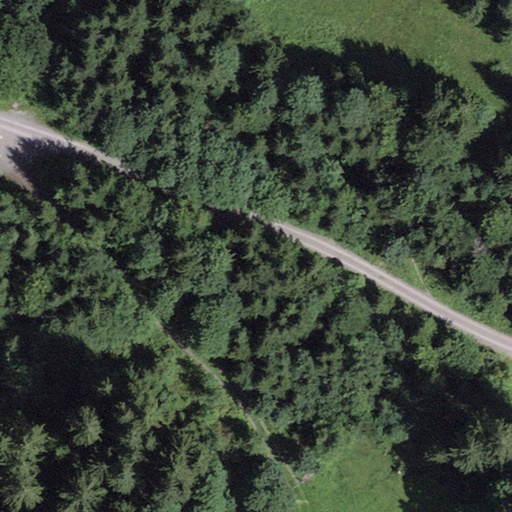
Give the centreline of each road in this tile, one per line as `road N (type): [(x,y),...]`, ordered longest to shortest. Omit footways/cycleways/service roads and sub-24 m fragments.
road 1 (track): [(7,127),(26,168),(264,419),(298,511)]
road 2 (track): [(432,295),(0,124)]
